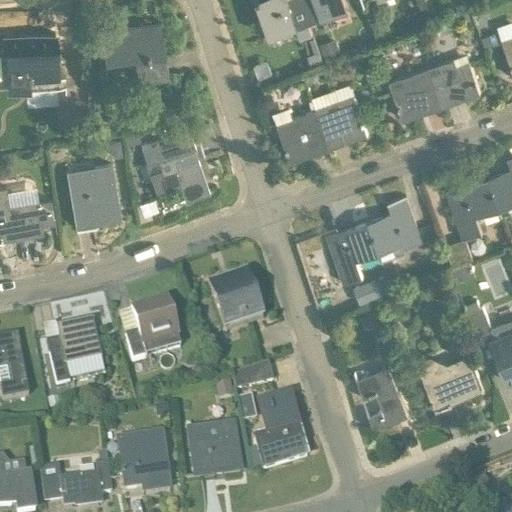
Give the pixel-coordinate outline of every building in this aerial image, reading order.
[(309,22),(300,0),(287,0),(286,0),(255,0),(269,37),(296,27),(300,36),(312,31),(309,22)] [(300,0),(309,22),(348,8),(345,0),(300,0)] [(392,37),(386,22),(375,26),(380,41),(392,37)] [(134,57),(138,82),(167,77),(159,28),(146,30),(145,24),(101,31),(106,61),(134,57)] [(485,47),(498,43),(495,33),(481,38),(485,47)] [(5,37),(9,92),(58,89),(56,54),(51,54),(49,36),(54,35),(54,34),(5,37)] [(416,45),(414,37),(404,40),(407,48),(416,45)] [(340,54),(335,39),(318,45),(323,60),(340,54)] [(316,55),(316,54),(307,57),(310,65),(322,61),(320,54),(316,55)] [(364,69),(361,59),(359,57),(345,56),(344,68),(364,69)] [(454,58),(428,68),(442,105),(480,91),(470,61),(457,66),(454,58)] [(442,105),(428,68),(402,78),(405,85),(392,90),(403,119),(442,105)] [(311,98),(315,110),(315,109),(329,147),(368,132),(356,101),(349,84),(334,90),(338,101),(325,106),(321,94),(311,98)] [(315,109),(315,110),(291,118),(288,108),(272,113),(290,161),(329,147),(315,109)] [(169,158),(185,202),(209,193),(198,160),(192,162),(188,151),(195,148),(189,130),(141,147),(147,165),(169,158)] [(138,142),(135,133),(125,135),(128,144),(138,142)] [(121,156),(118,138),(100,141),(101,147),(115,157),(121,156)] [(511,170),(488,178),(499,206),(511,200),(511,157),(505,160),(505,161),(508,160),(511,170)] [(66,172),(75,227),(93,224),(92,218),(120,213),(111,164),(66,172)] [(444,246),(452,268),(461,264),(461,265),(472,260),(465,238),(483,232),(476,214),(499,206),(488,178),(462,188),(464,193),(449,198),(463,238),(444,246)] [(6,188),(0,188),(0,233),(11,231),(12,238),(43,233),(38,202),(9,207),(6,188)] [(391,214),(368,222),(379,250),(401,242),(403,248),(422,241),(406,197),(407,197),(406,196),(385,204),(386,205),(388,204),(391,214)] [(379,250),(368,222),(342,232),(344,237),(329,243),(344,283),(363,276),(356,258),(379,250)] [(208,284),(223,326),(225,331),(262,318),(263,317),(247,270),(245,270),(246,272),(210,284),(209,283),(208,284)] [(353,287),(359,304),(390,292),(383,276),(353,287)] [(125,335),(132,362),(146,358),(181,348),(178,338),(167,298),(131,308),(138,332),(125,335)] [(465,308),(467,313),(479,308),(477,303),(465,308)] [(490,340),(507,382),(511,380),(511,330),(495,338),(483,307),(479,308),(467,313),(479,344),(490,340)] [(379,318),(380,313),(377,309),(368,308),(364,311),(363,316),(367,320),(376,321),(379,318)] [(49,353),(56,387),(70,384),(69,381),(105,374),(101,359),(93,318),(56,326),(61,351),(49,353)] [(0,336),(0,387),(3,402),(29,397),(18,334),(0,336)] [(449,364),(438,360),(434,371),(423,375),(433,399),(431,400),(433,403),(434,402),(436,408),(452,402),(450,397),(481,384),(483,389),(484,388),(471,355),(449,364)] [(234,391),(273,382),(268,361),(231,374),(234,391)] [(207,373),(203,366),(195,366),(192,372),(196,379),(203,379),(207,373)] [(369,415),(373,429),(408,415),(392,368),(356,380),(363,399),(376,394),(382,410),(369,415)] [(234,396),(231,380),(215,383),(218,399),(234,396)] [(255,436),(263,470),(307,457),(302,438),(300,438),(297,427),(299,426),(290,393),(267,399),(276,433),(266,435),(265,434),(255,436)] [(248,419),(259,415),(253,396),(242,399),(248,419)] [(59,408),(56,397),(47,399),(50,410),(59,408)] [(169,415),(167,404),(153,406),(155,417),(169,415)] [(218,425),(222,444),(191,448),(195,479),(213,476),(212,471),(223,470),(224,475),(240,473),(234,422),(218,425)] [(162,431),(117,438),(124,490),(170,484),(162,431)] [(98,452),(100,462),(108,460),(106,450),(98,452)] [(63,499),(64,507),(81,505),(81,507),(102,504),(100,494),(112,492),(108,460),(100,462),(95,462),(97,474),(41,482),(43,502),(63,499)] [(30,474),(4,477),(3,464),(0,464),(0,508),(15,507),(17,511),(30,511),(35,511),(30,474)] [(472,490),(466,482),(458,488),(464,496),(472,490)] [(478,498),(472,490),(466,495),(472,502),(478,498)] [(43,501),(42,493),(33,494),(34,503),(43,501)]
